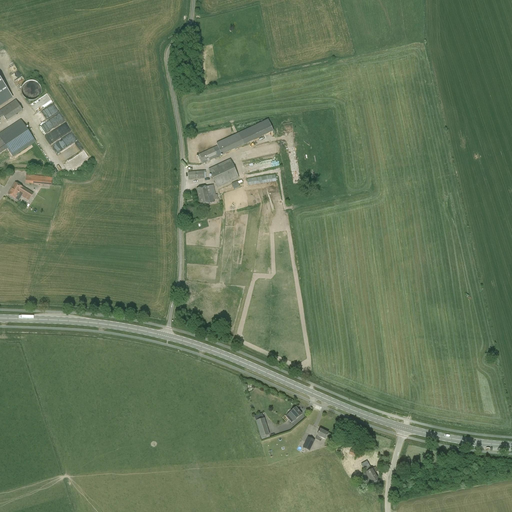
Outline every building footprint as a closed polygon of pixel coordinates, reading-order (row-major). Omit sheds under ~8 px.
[(0,106),(13,98),(0,78),(0,106)] [(21,84),(25,101),(42,97),(38,79),(21,84)] [(0,153),(7,149),(13,158),(36,142),(21,120),(0,133),(0,153)] [(244,145),(273,132),(268,120),(216,144),(217,146),(198,155),(202,165),(222,155),(222,156),(244,145)] [(239,178),(230,159),(208,170),(217,189),(239,178)] [(204,179),(203,171),(188,173),(188,180),(204,179)] [(26,175),(25,184),(49,186),(51,186),(52,177),(26,175)] [(275,175),(247,178),(248,185),(276,182),(275,175)] [(238,181),(232,183),(234,189),(240,187),(238,181)] [(8,195),(16,200),(18,201),(21,197),(29,201),(33,194),(15,183),(8,195)] [(205,205),(210,204),(214,203),(214,200),(218,199),(217,195),(215,195),(213,185),(196,189),(200,206),(205,205)] [(287,415),(293,422),(302,415),(296,408),(287,415)] [(269,437),(269,435),(264,418),(255,421),(261,438),(262,440),(269,437)] [(319,441),(320,438),(325,440),(328,434),(320,429),(317,436),(315,439),(319,441)] [(302,448),(309,451),(315,441),(308,437),(302,448)] [(363,453),(351,449),(351,450),(344,447),(343,448),(342,453),(349,455),(353,456),(355,457),(354,457),(360,459),(363,454),(363,453)] [(365,469),(367,472),(366,473),(364,474),(367,481),(370,480),(371,483),(372,482),(373,484),(378,481),(377,480),(374,474),(378,472),(375,467),(371,469),(370,467),(365,469)]
